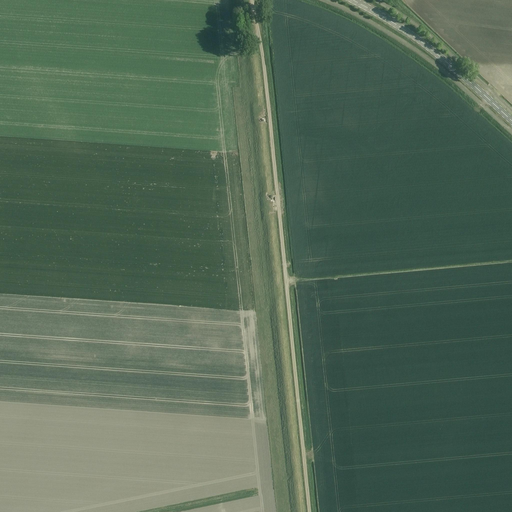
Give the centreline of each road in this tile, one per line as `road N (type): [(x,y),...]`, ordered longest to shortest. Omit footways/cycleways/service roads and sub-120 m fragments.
road 1 (unclassified): [(308,511),(251,0)]
road 2 (secondary): [(511,122),(408,33),(348,0)]
